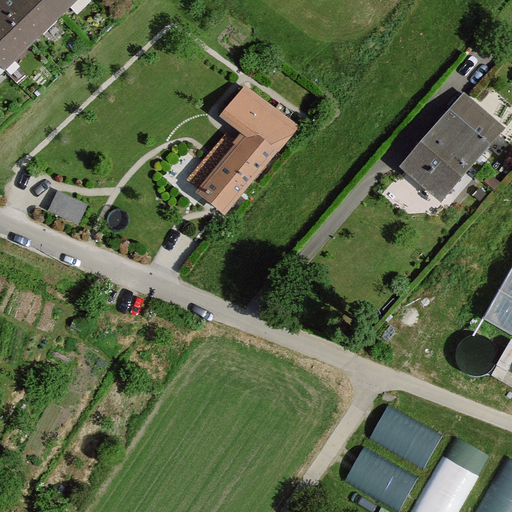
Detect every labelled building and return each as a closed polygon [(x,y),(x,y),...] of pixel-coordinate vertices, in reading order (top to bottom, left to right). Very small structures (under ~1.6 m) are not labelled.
[(0,61),(1,61),(11,71),(83,0),(4,0),(0,4),(0,61)] [(247,135),(199,194),(225,215),(294,129),(244,89),(222,115),(247,135)] [(461,99),(403,167),(444,201),(501,133),(461,99)] [(62,189),(53,209),(82,222),(91,202),(62,189)] [(511,272),(484,320),(511,335),(511,272)] [(432,462),(446,427),(388,405),(374,440),(432,462)] [(453,433),(420,511),(462,511),(489,448),(453,433)] [(349,479),(405,507),(421,474),(365,446),(349,479)] [(511,511),(511,455),(504,452),(478,511),(511,511)]
